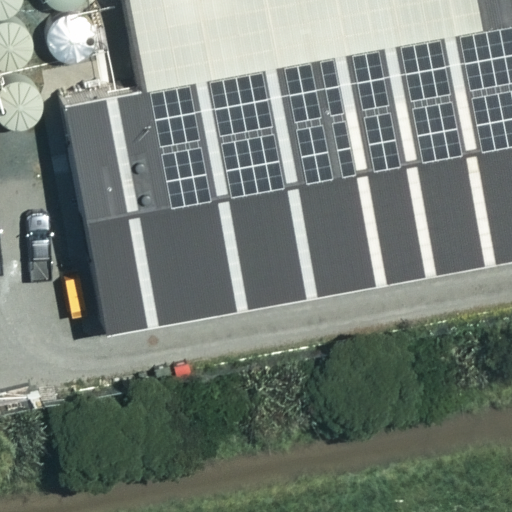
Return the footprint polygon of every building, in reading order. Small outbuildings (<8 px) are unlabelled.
[(0,0),(0,11),(3,11),(8,8),(12,5),(16,1),(16,0),(0,0)] [(101,325),(511,249),(511,0),(123,0),(138,79),(58,93),(101,325)] [(48,44),(52,49),(56,52),(61,54),(66,55),(71,55),(76,54),(81,52),(86,49),(89,45),(91,40),(93,35),(93,30),(92,24),(90,19),(87,15),(84,11),(79,8),(74,7),(69,6),(63,7),(58,8),(54,11),(50,15),(47,19),(45,24),(44,29),(44,35),(46,40),(48,44)] [(0,63),(2,64),(8,64),(13,62),(18,60),(22,57),(25,53),(28,48),(29,43),(30,38),(29,33),(27,28),(24,23),(20,19),(15,17),(10,15),(5,15),(0,14),(0,63)] [(0,118),(2,120),(7,122),(12,124),(17,124),(23,122),(27,120),(32,117),(35,113),(38,108),(39,103),(39,98),(38,93),(37,88),(34,83),(30,79),(25,77),(20,75),(15,74),(9,75),(4,77),(0,79),(0,118)]
